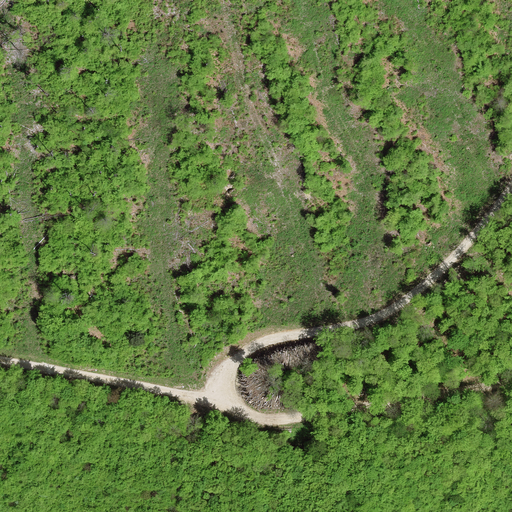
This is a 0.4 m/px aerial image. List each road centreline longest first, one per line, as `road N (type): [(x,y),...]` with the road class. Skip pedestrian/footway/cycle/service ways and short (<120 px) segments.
road 1 (track): [(0,359),(231,402),(270,419),(511,381)]
road 2 (track): [(231,402),(223,378),(240,354),(267,339),(338,328),(400,304),(453,261),(511,189)]
